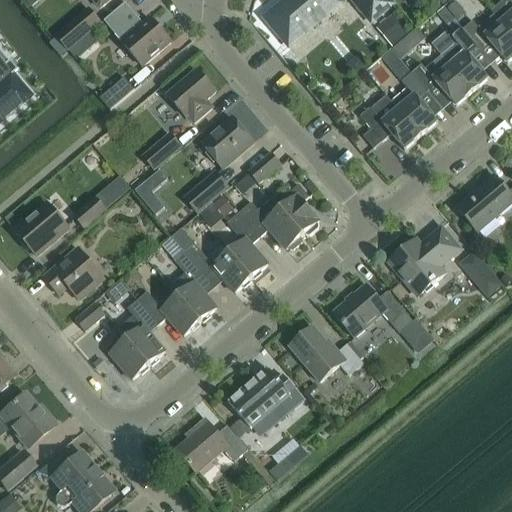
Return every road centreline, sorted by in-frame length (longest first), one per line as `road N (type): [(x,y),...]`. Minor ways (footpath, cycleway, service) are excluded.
road 1 (residential): [(125,421),(365,228)]
road 2 (residential): [(365,228),(212,35)]
road 3 (residential): [(365,228),(511,104)]
road 4 (residential): [(125,421),(91,408),(0,291)]
